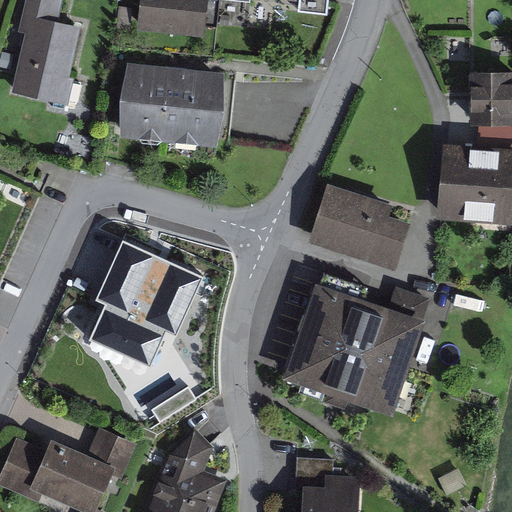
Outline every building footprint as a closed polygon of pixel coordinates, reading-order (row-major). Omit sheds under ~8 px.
[(16,87),(61,96),(76,27),(53,22),(58,0),(28,0),(23,25),(30,27),(16,87)] [(210,0),(149,0),(148,19),(209,23),(210,0)] [(216,78),(127,69),(120,131),(209,141),(216,78)] [(511,74),(475,75),(476,121),(511,120),(511,74)] [(511,152),(447,148),(443,213),(511,217),(511,152)] [(330,188),(312,240),(390,267),(406,222),(386,215),(389,208),(330,188)] [(120,288),(87,363),(141,386),(195,264),(139,239),(132,254),(100,240),(86,273),(120,288)] [(428,309),(324,277),(295,371),(400,403),(428,309)] [(0,472),(0,479),(39,496),(45,482),(99,505),(117,464),(126,469),(142,433),(102,416),(90,443),(53,427),(48,438),(20,426),(0,472)] [(166,461),(148,511),(208,511),(215,494),(228,475),(209,461),(214,440),(198,423),(181,436),(174,450),(177,465),(166,461)] [(287,504),(286,511),(352,511),(354,478),(305,476),(303,505),(287,504)]
